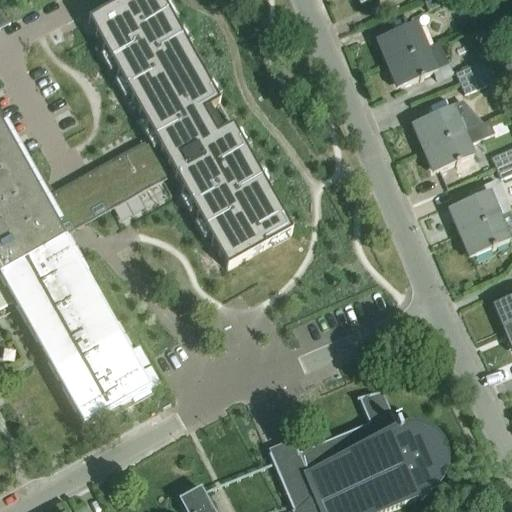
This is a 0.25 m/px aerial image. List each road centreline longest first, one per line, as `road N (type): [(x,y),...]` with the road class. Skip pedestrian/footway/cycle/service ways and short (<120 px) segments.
road 1 (residential): [(16,511),(206,404),(437,312)]
road 2 (residential): [(437,312),(304,0)]
road 3 (residential): [(511,467),(437,312)]
